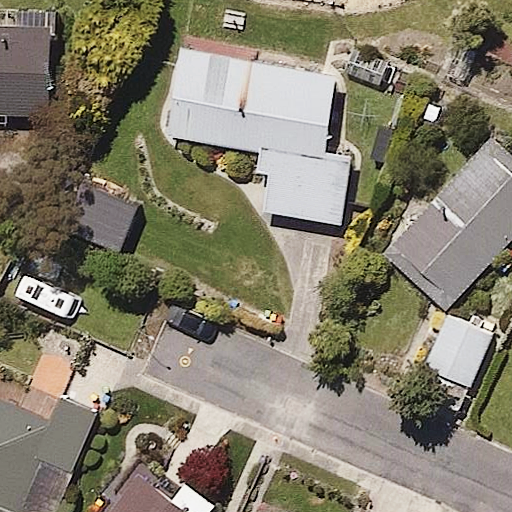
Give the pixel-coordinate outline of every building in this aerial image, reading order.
[(32,5),(0,4),(0,99),(31,99),(32,5)] [(272,173),(268,213),(352,220),(358,149),(338,147),(345,57),(177,43),(169,136),(262,143),(260,172),(272,173)] [(511,166),(461,125),(355,234),(414,292),(511,186),(511,166)] [(0,476),(33,400),(0,385),(0,476)] [(110,457),(66,511),(181,511),(182,511),(110,457)] [(325,511),(252,511),(248,510),(246,511),(356,511),(332,501),(325,511)]
